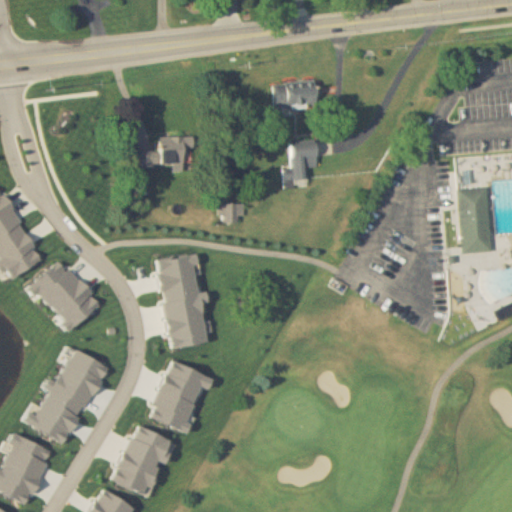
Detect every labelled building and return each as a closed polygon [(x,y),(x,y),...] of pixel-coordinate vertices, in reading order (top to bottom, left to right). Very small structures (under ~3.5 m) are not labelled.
[(271,106),(319,105),(318,81),(270,83),(271,106)] [(158,138),(159,151),(137,152),(138,167),(184,165),(183,149),(193,148),(193,136),(158,138)] [(316,143),(290,145),(291,169),(283,169),(284,187),(293,186),(293,180),(308,179),(307,167),(317,167),(316,143)] [(455,183),(484,181),(488,244),(459,246),(455,183)] [(243,204),(219,204),(219,223),(243,223),(243,204)] [(491,304),(511,292),(511,307),(497,315),(491,304)]
